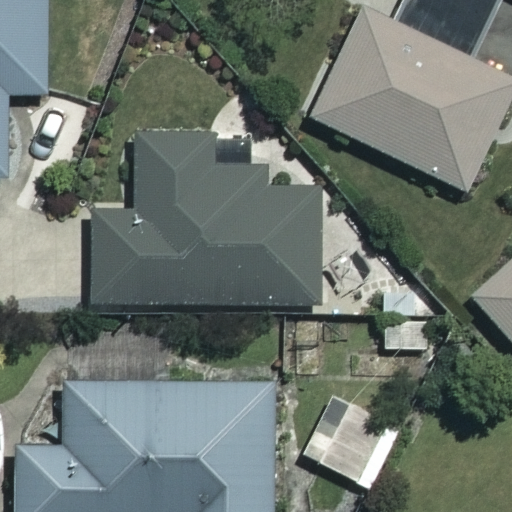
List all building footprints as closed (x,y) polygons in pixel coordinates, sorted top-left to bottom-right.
[(0,0),(0,178),(3,178),(4,99),(43,100),(43,0),(0,0)] [(358,9),(306,117),(461,191),(511,85),(511,82),(471,62),(500,0),(395,0),(385,22),(358,9)] [(276,188),(276,165),(207,165),(207,134),(123,134),(123,213),(85,214),(85,303),(312,303),(312,188),(276,188)] [(511,257),(467,297),(511,349),(511,257)] [(267,511),(267,381),(57,382),(57,447),(10,447),(9,511),(267,511)] [(330,436),(313,427),(299,455),(352,482),(384,421),(347,402),(330,436)]
